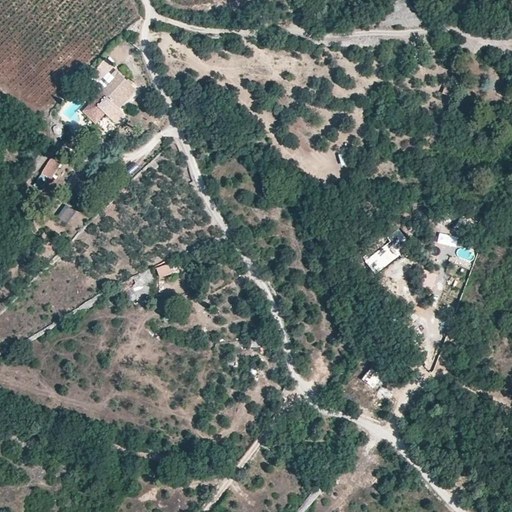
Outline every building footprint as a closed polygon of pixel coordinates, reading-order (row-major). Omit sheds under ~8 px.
[(104,77),(113,68),(105,60),(96,69),(104,77)] [(114,105),(132,86),(119,73),(83,111),(96,124),(105,114),(117,124),(118,124),(119,124),(120,123),(121,123),(122,122),(123,121),(124,120),(124,119),(124,118),(124,117),(124,116),(124,115),(124,114),(114,105)] [(455,98),(457,90),(444,86),(442,93),(455,98)] [(35,189),(58,198),(69,168),(47,159),(35,189)] [(124,169),(128,174),(138,167),(134,162),(124,169)] [(56,217),(68,225),(76,212),(65,205),(56,217)] [(170,273),(168,265),(157,269),(160,277),(170,273)] [(172,480),(174,472),(164,469),(162,478),(172,480)]
